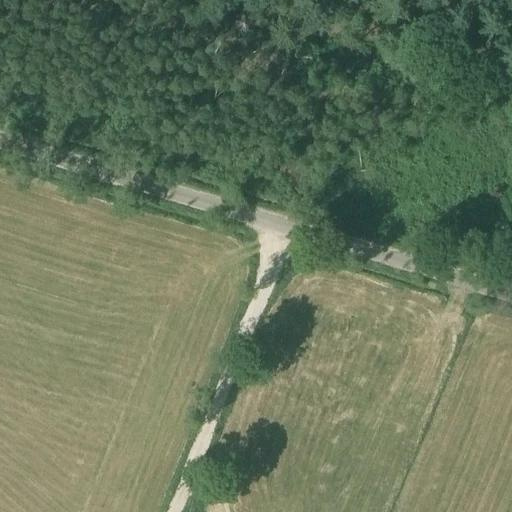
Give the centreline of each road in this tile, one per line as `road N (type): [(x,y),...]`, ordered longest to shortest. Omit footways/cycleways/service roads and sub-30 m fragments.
road 1 (unclassified): [(0,138),(511,294)]
road 2 (unknown): [(172,511),(280,222)]
